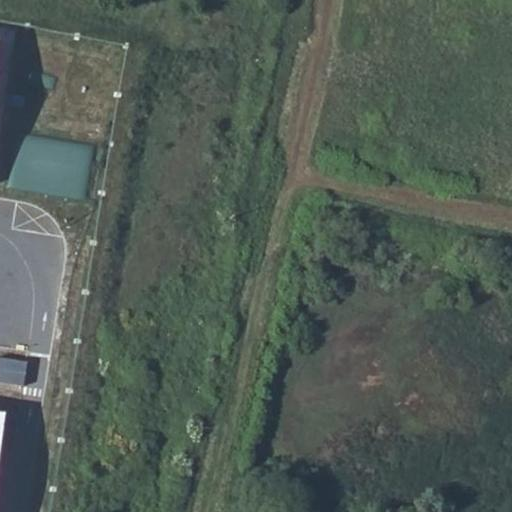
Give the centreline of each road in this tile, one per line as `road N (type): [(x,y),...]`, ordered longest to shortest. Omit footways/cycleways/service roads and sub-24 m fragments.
road 1 (track): [(205,511),(325,0)]
road 2 (track): [(511,223),(331,185)]
